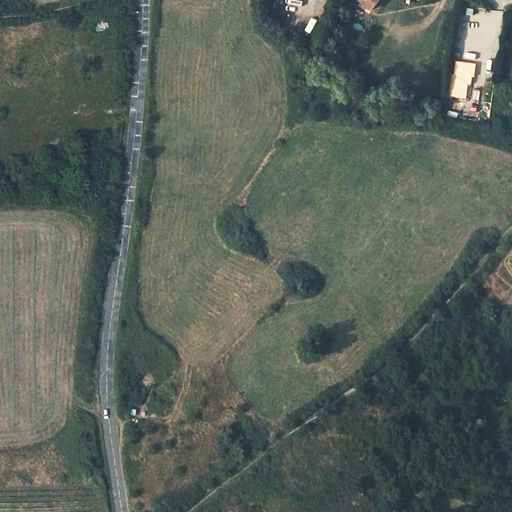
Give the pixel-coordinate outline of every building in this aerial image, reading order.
[(380,0),(361,0),(373,9),(380,0)] [(468,9),(466,25),(481,27),(484,12),(468,9)] [(460,36),(459,50),(475,51),(475,37),(460,36)] [(492,70),(492,56),(460,55),(460,78),(477,79),(477,70),(492,70)] [(469,99),(470,86),(462,85),(461,98),(469,99)] [(242,433),(234,439),(245,453),(253,447),(242,433)]
